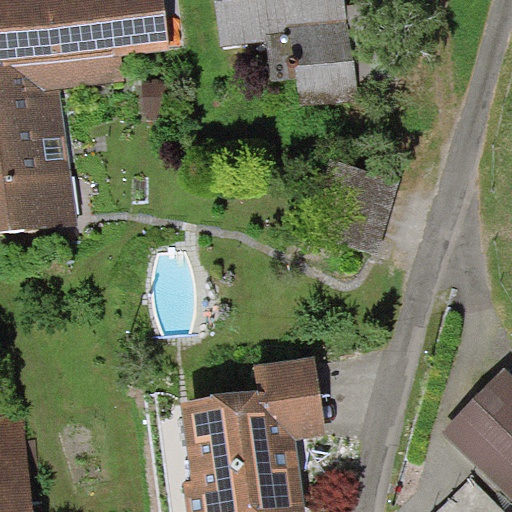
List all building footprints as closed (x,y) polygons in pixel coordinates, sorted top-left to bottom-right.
[(0,0),(0,235),(78,227),(63,90),(118,84),(115,60),(169,54),(163,0),(0,0)] [(217,0),(224,52),(294,43),(303,117),(360,110),(346,0),(217,0)] [(394,181),(330,164),(310,234),(374,252),(394,181)] [(263,396),(181,407),(193,487),(187,488),(190,511),(308,511),(298,443),(327,439),(316,358),(258,366),(263,396)] [(441,434),(511,507),(511,383),(503,374),(441,434)] [(0,511),(32,511),(22,415),(0,417),(0,511)]
